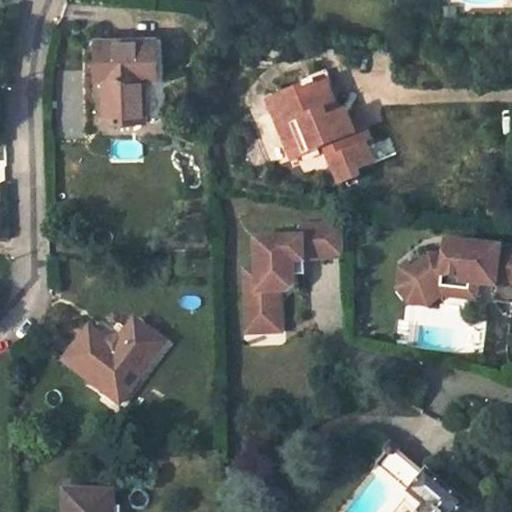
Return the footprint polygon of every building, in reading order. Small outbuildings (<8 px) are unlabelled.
[(159,80),(158,39),(97,41),(99,81),(105,81),(107,121),(148,121),(147,80),(159,80)] [(338,119),(322,82),(287,96),(291,104),(279,110),(287,128),(289,127),(290,130),(287,131),(299,158),(326,146),(333,159),(329,160),(340,184),(361,176),(359,171),(374,164),(367,147),(373,145),(363,121),(353,124),(349,115),(338,119)] [(275,101),(279,110),(291,104),(287,96),(275,101)] [(344,259),(343,226),(302,228),(302,239),(256,241),(257,270),(258,293),(245,294),(246,322),(281,321),(280,294),(288,293),(295,286),(294,277),(294,276),(287,270),(293,263),(304,263),(304,261),(344,259)] [(511,262),(498,261),(499,249),(444,242),(442,258),(427,256),(410,271),(404,275),(403,287),(410,297),(423,299),(436,289),(445,290),(446,278),(458,279),(457,284),(476,286),(494,288),(495,282),(496,276),(511,278),(511,286),(510,305),(511,305),(511,262)] [(294,276),(294,277),(305,277),(304,263),(293,263),(287,270),(294,276)] [(404,275),(410,271),(405,264),(397,270),(394,290),(406,305),(425,307),(438,297),(474,301),(476,286),(457,284),(458,279),(446,278),(445,290),(436,289),(423,299),(410,297),(403,287),(404,275)] [(258,293),(257,270),(244,271),(245,294),(258,293)] [(167,344),(136,321),(116,348),(91,329),(66,363),(111,398),(132,370),(141,377),(167,344)] [(282,333),(281,321),(246,322),(247,335),(282,333)] [(121,405),(141,377),(132,370),(111,398),(121,405)] [(458,511),(465,504),(427,473),(410,493),(425,506),(420,511),(458,511)] [(114,511),(114,494),(66,493),(65,511),(114,511)]
